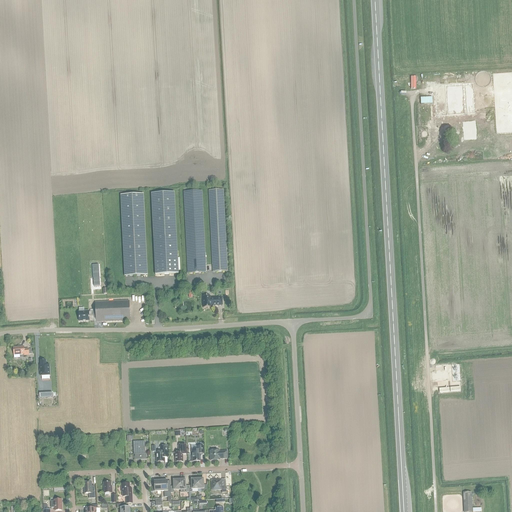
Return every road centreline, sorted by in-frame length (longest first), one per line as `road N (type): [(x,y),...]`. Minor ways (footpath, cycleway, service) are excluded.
road 1 (trunk): [(403,511),(373,0)]
road 2 (unclassified): [(292,321),(354,318),(369,306),(352,0)]
road 3 (residential): [(0,335),(292,321)]
road 4 (residential): [(142,472),(300,464)]
road 5 (unclassified): [(300,464),(292,321)]
